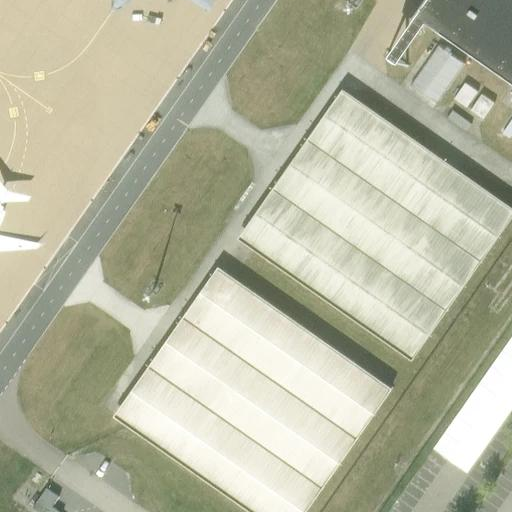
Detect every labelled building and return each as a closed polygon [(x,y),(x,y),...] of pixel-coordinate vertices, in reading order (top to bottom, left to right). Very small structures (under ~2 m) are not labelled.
[(421,13),(425,18),(511,78),(511,0),(428,0),(420,12),(421,13)] [(465,83),(453,100),(466,109),(478,92),(465,83)] [(511,209),(511,204),(340,85),(285,164),(236,234),(411,355),(511,209)] [(470,111),(483,120),(494,104),(481,95),(470,111)] [(511,119),(502,135),(509,139),(511,134),(511,119)] [(301,511),(391,384),(216,264),(162,341),(113,413),(129,424),(256,511),(301,511)] [(46,488),(32,509),(36,511),(59,511),(52,507),(59,497),(58,497),(48,489),(46,488)]
